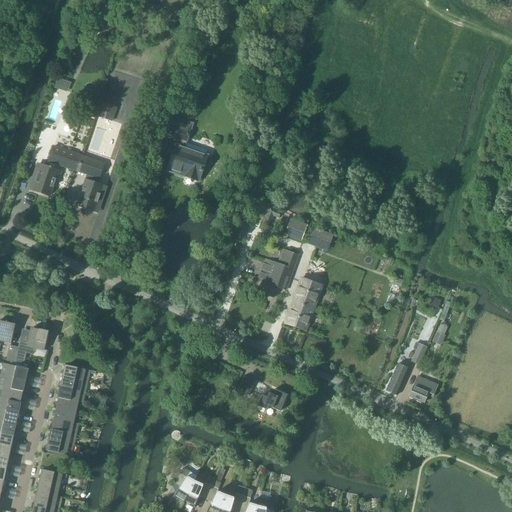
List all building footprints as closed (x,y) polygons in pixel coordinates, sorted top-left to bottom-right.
[(118,66),(134,72),(137,64),(133,62),(126,60),(121,58),(118,66)] [(57,79),(53,89),(60,91),(63,81),(57,79)] [(102,105),(98,117),(112,121),(116,110),(102,105)] [(197,179),(197,180),(198,181),(201,170),(204,171),(205,163),(204,163),(206,157),(205,157),(207,151),(187,143),(186,143),(192,125),(170,117),(163,136),(180,142),(178,147),(176,147),(168,170),(185,176),(185,175),(197,179)] [(60,166),(77,172),(83,157),(54,147),(47,168),(38,165),(35,173),(38,174),(33,190),(50,196),(60,166)] [(83,157),(77,172),(87,175),(77,205),(94,211),(100,195),(103,196),(106,188),(97,185),(104,164),(83,157)] [(23,169),(29,172),(32,162),(26,160),(23,169)] [(265,219),(271,221),(273,216),(278,218),(280,213),(270,208),(265,219)] [(290,220),(286,228),(303,234),(306,227),(290,220)] [(329,245),(333,237),(313,229),(310,237),(329,245)] [(265,260),(257,280),(286,290),(293,270),(292,270),(297,256),(283,251),(278,265),(265,260)] [(392,284),(400,287),(402,281),(394,278),(392,284)] [(301,279),(292,302),(314,310),(322,287),(301,279)] [(314,310),(292,302),(285,323),(306,331),(314,310)] [(0,322),(0,340),(10,343),(10,344),(11,344),(14,328),(15,326),(12,325),(12,324),(13,324),(6,324),(0,322)] [(35,352),(36,349),(44,350),(43,351),(44,351),(48,333),(40,331),(33,328),(33,329),(33,330),(30,329),(30,331),(26,347),(19,346),(19,349),(15,363),(22,364),(25,352),(32,354),(35,352)] [(437,333),(432,342),(441,346),(445,336),(437,333)] [(413,349),(416,350),(416,351),(411,362),(419,365),(426,348),(416,343),(413,349)] [(7,361),(15,363),(19,349),(9,347),(10,347),(7,361)] [(1,375),(23,380),(25,380),(25,378),(26,375),(27,369),(3,364),(3,367),(1,375)] [(386,391),(397,396),(408,369),(398,364),(386,391)] [(64,375),(64,377),(65,377),(65,378),(82,381),(87,382),(89,373),(95,375),(96,372),(90,371),(66,366),(65,372),(64,375)] [(0,378),(0,386),(4,388),(21,391),(22,391),(22,389),(23,387),(25,380),(23,380),(1,375),(0,378)] [(62,386),(61,388),(63,388),(79,392),(79,391),(85,393),(87,385),(87,382),(82,381),(65,378),(65,377),(64,377),(63,383),(62,386)] [(432,397),(437,386),(417,377),(409,397),(424,403),(427,395),(432,397)] [(239,393),(250,398),(256,383),(245,378),(239,393)] [(0,389),(3,391),(2,399),(18,403),(18,402),(20,403),(20,401),(21,398),(22,391),(21,391),(4,388),(0,386),(0,389)] [(60,396),(59,398),(60,398),(60,399),(77,402),(83,403),(84,396),(85,393),(79,391),(79,392),(63,388),(61,388),(60,393),(60,396)] [(270,409),(281,414),(288,397),(276,392),(274,397),(270,395),(268,399),(263,397),(259,408),(268,413),(270,409)] [(0,402),(1,403),(0,406),(0,410),(16,414),(16,413),(17,414),(18,412),(18,409),(20,403),(18,402),(18,403),(2,399),(0,398),(0,402)] [(57,407),(57,409),(58,409),(75,413),(76,406),(82,406),(83,403),(77,402),(60,399),(60,398),(59,398),(58,404),(57,407)] [(55,417),(54,419),(56,420),(72,423),(74,417),(80,417),(80,414),(75,413),(58,409),(57,409),(55,414),(55,417)] [(0,421),(13,425),(15,425),(15,423),(16,420),(17,414),(16,413),(16,414),(0,410),(0,421)] [(52,428),(52,430),(53,430),(70,434),(76,435),(77,427),(78,424),(72,423),(56,420),(54,419),(53,425),(52,428)] [(0,433),(11,436),(12,436),(13,434),(13,431),(15,425),(13,425),(0,421),(0,433)] [(50,438),(50,440),(51,441),(67,444),(68,444),(73,445),(75,438),(76,435),(70,434),(53,430),(52,430),(51,435),(50,438)] [(0,445),(8,447),(10,447),(10,445),(11,442),(12,436),(11,436),(0,433),(0,445)] [(51,441),(50,440),(48,446),(48,449),(47,451),(49,452),(65,455),(71,457),(73,448),(73,445),(68,444),(67,444),(51,441)] [(0,456),(6,458),(7,458),(8,456),(8,453),(10,447),(8,447),(0,445),(0,456)] [(172,478),(176,480),(175,481),(181,485),(173,497),(174,498),(175,496),(184,502),(183,503),(194,482),(198,476),(190,471),(189,473),(182,469),(178,466),(172,478)] [(218,511),(225,496),(217,492),(221,483),(219,482),(225,471),(219,468),(213,481),(206,498),(212,501),(206,511),(218,511)] [(41,479),(41,481),(42,482),(58,486),(58,485),(60,478),(66,478),(67,476),(43,470),(42,476),(41,479)] [(199,495),(206,498),(213,481),(206,478),(203,486),(194,482),(183,503),(184,504),(184,502),(194,506),(193,508),(194,508),(199,495)] [(38,491),(38,493),(39,493),(56,497),(58,489),(64,489),(64,487),(58,485),(58,486),(42,482),(41,481),(39,488),(38,491)] [(225,496),(218,511),(230,511),(231,508),(238,510),(243,496),(242,496),(245,488),(238,486),(236,493),(227,490),(225,496)] [(36,502),(36,504),(37,504),(53,508),(59,509),(61,501),(62,498),(56,497),(39,493),(38,493),(37,499),(36,502)] [(255,511),(257,507),(248,504),(250,499),(243,496),(238,510),(243,511),(255,511)]
